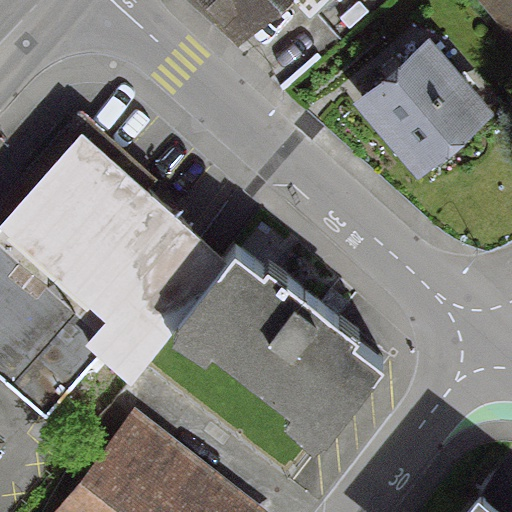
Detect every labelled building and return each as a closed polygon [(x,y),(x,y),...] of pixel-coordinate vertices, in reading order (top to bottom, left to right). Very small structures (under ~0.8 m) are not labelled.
[(207,0),(236,30),(267,0),(294,0),(309,15),(325,0),(207,0)] [(511,0),(495,0),(511,19),(511,0)] [(476,109),(422,45),(361,98),(415,161),(421,156),(423,159),(433,160),(444,151),(445,140),(443,137),(476,109)] [(173,317),(220,256),(76,129),(0,215),(0,377),(41,413),(97,349),(128,376),(173,317)] [(231,243),(220,256),(173,317),(287,402),(285,404),(321,432),(379,358),(330,320),(344,302),(326,288),(317,301),(278,272),(274,277),(231,243)] [(60,511),(201,511),(114,443),(60,511)]
